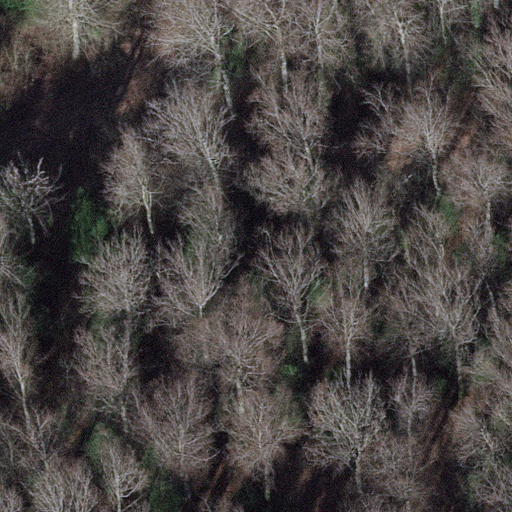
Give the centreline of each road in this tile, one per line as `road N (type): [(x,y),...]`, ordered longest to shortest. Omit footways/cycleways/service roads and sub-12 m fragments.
road 1 (track): [(0,209),(511,127)]
road 2 (track): [(253,0),(60,106),(0,127)]
